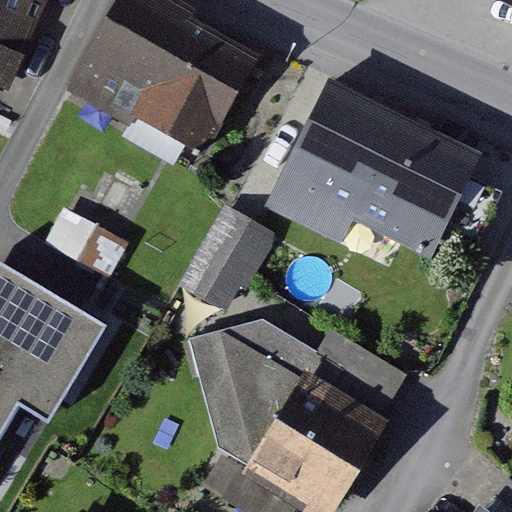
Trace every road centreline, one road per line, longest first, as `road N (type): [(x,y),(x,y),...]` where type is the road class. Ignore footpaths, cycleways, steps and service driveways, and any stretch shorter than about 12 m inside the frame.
road 1 (residential): [(511,261),(387,511)]
road 2 (residential): [(511,96),(280,0)]
